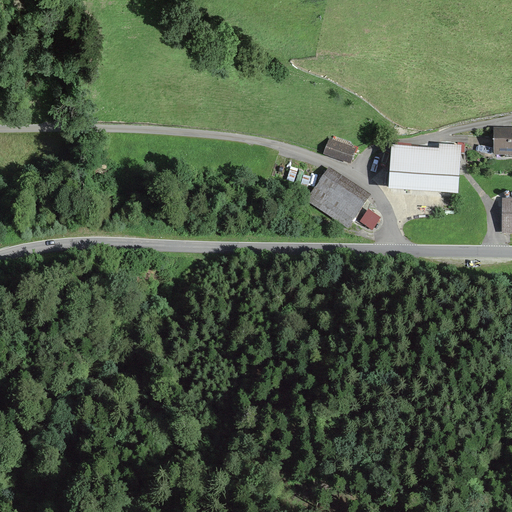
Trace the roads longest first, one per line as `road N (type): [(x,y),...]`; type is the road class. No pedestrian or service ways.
road 1 (unclassified): [(395,250),(372,189),(284,147),(150,130),(0,130)]
road 2 (tertiary): [(395,250),(76,243),(0,256)]
